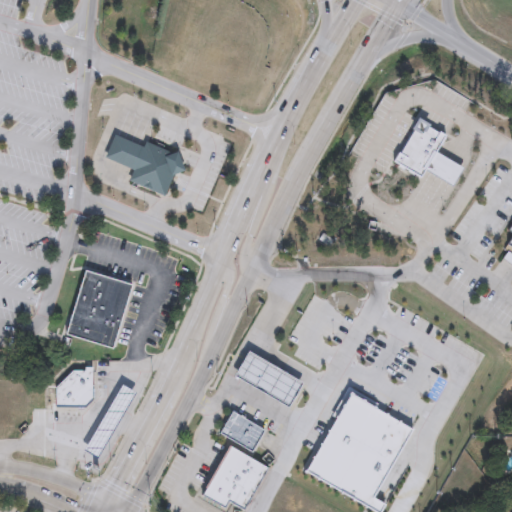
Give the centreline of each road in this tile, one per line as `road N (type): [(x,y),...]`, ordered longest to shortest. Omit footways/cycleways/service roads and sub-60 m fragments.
road 1 (secondary): [(130,511),(278,233)]
road 2 (secondary): [(278,233),(403,0)]
road 3 (secondary): [(324,64),(227,260)]
road 4 (secondary): [(227,260),(165,383)]
road 5 (secondary): [(165,383),(105,504)]
road 6 (secondary): [(403,0),(511,70)]
road 7 (secondary): [(359,76),(408,40),(472,44)]
